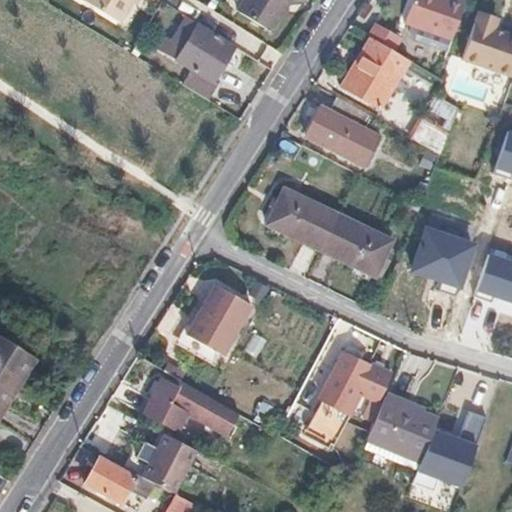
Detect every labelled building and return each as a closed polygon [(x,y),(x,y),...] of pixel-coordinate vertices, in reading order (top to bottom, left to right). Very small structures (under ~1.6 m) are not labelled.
[(81,0),(116,21),(128,0),(81,0)] [(287,0),(239,0),(234,8),(269,30),(287,0)] [(409,0),(402,22),(449,39),(463,0),(409,0)] [(495,21),(477,15),(460,60),(511,78),(511,74),(511,32),(494,26),(495,21)] [(170,40),(163,36),(155,49),(189,69),(179,84),(205,99),(214,85),(210,82),(232,46),(185,16),(170,40)] [(373,23),(366,36),(372,40),(393,52),(400,39),(373,23)] [(393,52),(372,40),(343,88),(381,111),(411,62),(393,52)] [(328,112),(319,107),(304,134),(366,167),(380,139),(362,129),(370,115),(336,97),(328,112)] [(418,119),(410,141),(440,151),(447,130),(418,119)] [(511,131),(508,130),(496,167),(511,172),(511,131)] [(323,157),(300,145),(292,161),(315,173),(323,157)] [(336,215),(283,189),(265,224),(319,251),(336,215)] [(392,243),(336,215),(319,251),(375,279),(392,243)] [(474,244),(422,226),(407,271),(458,288),(474,244)] [(511,261),(489,253),(475,291),(511,301),(511,261)] [(250,305),(212,283),(183,332),(220,355),(250,305)] [(0,410),(32,361),(0,340),(0,410)] [(345,345),(342,351),(358,359),(361,353),(345,345)] [(358,359),(342,351),(325,384),(328,385),(350,397),(351,396),(353,390),(367,364),(358,359)] [(389,375),(367,364),(353,390),(370,398),(377,402),(377,401),(389,375)] [(177,388),(160,378),(142,412),(176,430),(185,411),(170,402),(177,388)] [(350,397),(328,385),(305,430),(333,446),(336,439),(357,399),(351,396),(350,397)] [(370,429),(364,442),(417,464),(436,419),(420,412),(419,415),(402,408),(403,405),(383,397),(381,402),(370,429)] [(377,402),(370,398),(358,423),(370,429),(381,402),(377,401),(377,402)] [(477,445),(435,429),(420,471),(461,487),(477,445)] [(197,451),(166,435),(144,479),(154,484),(174,494),(175,495),(197,451)] [(100,458),(85,483),(120,504),(129,490),(146,500),(154,484),(144,479),(135,474),(133,478),(100,458)] [(175,495),(174,494),(164,511),(192,511),(196,506),(175,495)]
